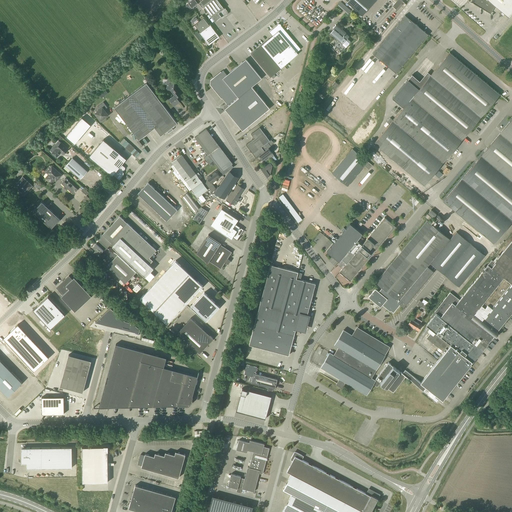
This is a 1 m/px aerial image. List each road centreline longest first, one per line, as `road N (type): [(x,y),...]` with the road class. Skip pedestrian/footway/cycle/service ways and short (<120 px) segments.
road 1 (residential): [(0,321),(81,244),(159,151),(211,111)]
road 2 (residential): [(346,300),(511,103)]
road 3 (residential): [(263,190),(202,420)]
road 4 (secondary): [(420,497),(511,362)]
road 5 (residential): [(211,111),(200,91),(202,70),(289,0)]
road 6 (residential): [(284,435),(309,346),(346,300)]
road 7 (residential): [(284,435),(324,446),(420,497)]
road 8 (residential): [(346,300),(263,190)]
road 9 (residential): [(14,423),(137,421)]
